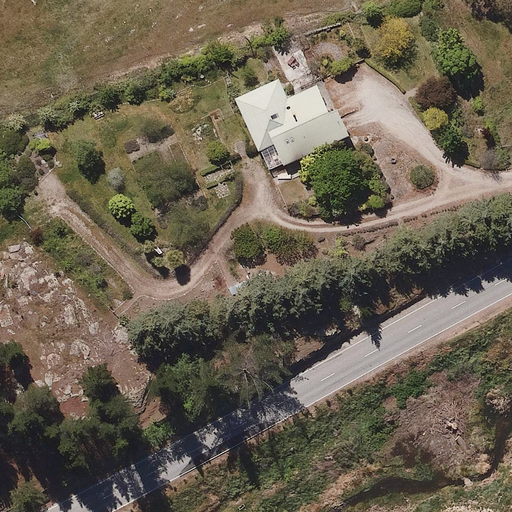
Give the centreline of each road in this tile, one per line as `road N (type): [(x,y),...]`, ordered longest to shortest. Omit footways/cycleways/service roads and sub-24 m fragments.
road 1 (track): [(496,181),(349,227),(300,224),(268,207),(241,213),(179,278),(139,284),(63,207),(0,228)]
road 2 (unclassified): [(71,511),(511,277)]
